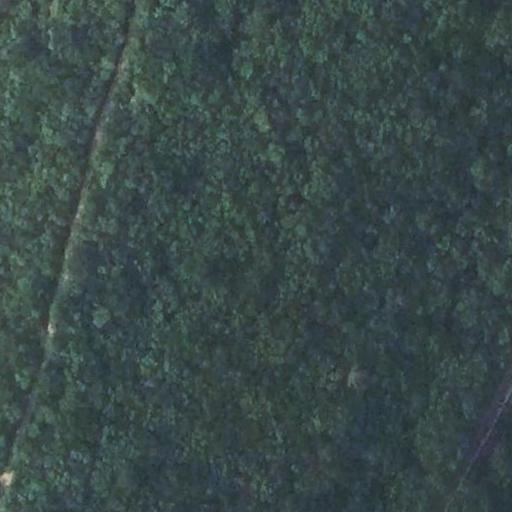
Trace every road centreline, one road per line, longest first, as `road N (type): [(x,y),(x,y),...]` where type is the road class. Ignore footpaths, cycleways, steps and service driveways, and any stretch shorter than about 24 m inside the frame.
road 1 (track): [(1,511),(40,391),(87,174),(141,0)]
road 2 (track): [(511,380),(442,511)]
